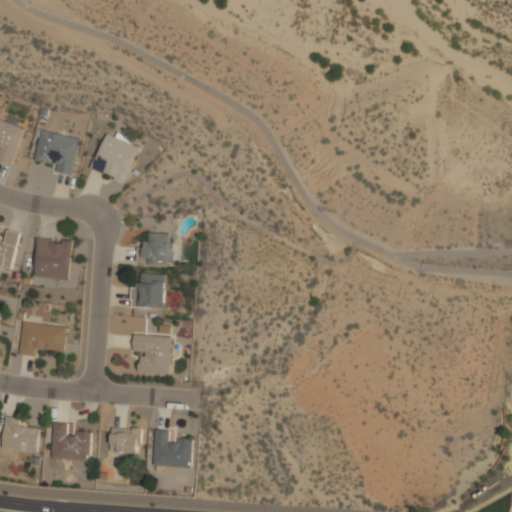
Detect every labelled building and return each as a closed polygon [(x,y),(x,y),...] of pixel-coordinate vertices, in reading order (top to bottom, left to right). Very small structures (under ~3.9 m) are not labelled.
[(0,160),(12,165),(26,129),(0,118),(0,160)] [(81,137),(41,130),(35,159),(56,162),(54,172),(74,175),(81,137)] [(117,135),(106,131),(92,171),(126,183),(140,142),(118,134),(117,135)] [(0,237),(0,265),(11,268),(20,233),(7,230),(4,239),(0,237)] [(174,232),(148,232),(148,242),(139,242),(138,263),(173,264),(174,232)] [(34,277),(69,280),(73,241),(38,237),(34,277)] [(132,307),(166,307),(166,273),(142,273),(142,283),(132,283),(132,307)] [(19,355),(40,357),(41,348),(66,351),(69,325),(23,320),(19,355)] [(172,335),(134,334),(133,354),(140,354),(140,375),(171,376),(172,335)] [(2,449),(39,453),(41,429),(23,427),(23,419),(6,417),(2,449)] [(91,460),(92,432),(70,432),(71,424),(53,423),(53,459),(91,460)] [(143,427),(111,427),(111,453),(143,453),(143,427)] [(173,439),(174,430),(155,429),(154,465),(192,467),(193,440),(173,439)]
